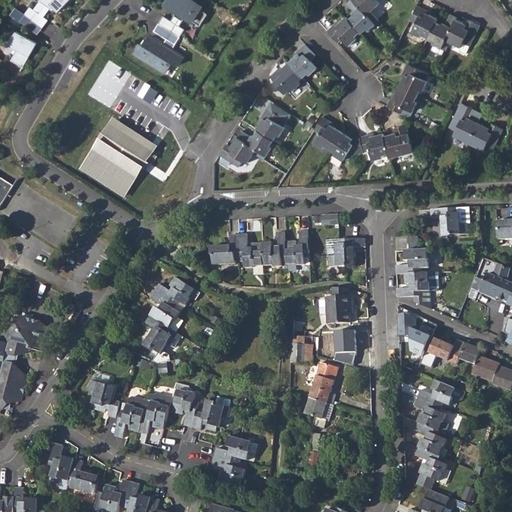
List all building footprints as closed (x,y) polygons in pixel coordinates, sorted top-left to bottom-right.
[(39,13),(40,14),(35,21),(42,26),(48,19),(43,16),(50,8),(52,10),(55,7),(59,10),(66,0),(39,0),(40,0),(46,5),(39,13)] [(201,7),(189,0),(168,0),(165,5),(176,11),(173,16),(170,21),(162,17),(158,24),(179,37),(183,30),(178,27),(184,17),(199,26),(207,14),(199,9),(201,7)] [(369,31),(380,21),(372,12),(369,15),(355,0),(351,0),(348,3),(357,13),(350,20),(361,32),(363,34),(368,29),(369,31)] [(355,0),(369,15),(372,12),(381,4),(378,0),(355,0)] [(35,21),(40,14),(39,13),(30,6),(24,13),(35,21)] [(423,35),(428,37),(436,22),(438,19),(426,13),(427,11),(418,6),(411,20),(417,23),(413,32),(422,37),(423,35)] [(35,21),(24,13),(19,20),(37,33),(42,26),(35,21)] [(435,43),(434,45),(446,50),(450,42),(446,39),(456,20),(457,17),(451,14),(444,26),(436,22),(428,37),(428,39),(435,43)] [(357,36),(361,32),(350,20),(347,17),(338,25),(336,23),(328,30),(339,43),(344,38),(351,45),(358,38),(357,36)] [(470,46),(480,26),(469,20),(467,25),(456,20),(446,39),(450,42),(462,47),(464,43),(470,46)] [(179,37),(158,24),(153,32),(166,39),(162,45),(150,37),(144,46),(141,44),(135,54),(164,73),(171,63),(176,66),(182,57),(171,50),(179,37)] [(22,66),(36,42),(15,29),(7,42),(17,48),(10,59),(22,66)] [(311,60),(316,55),(306,44),(298,52),(300,54),(290,63),(304,78),(308,74),(311,76),(318,68),(311,60)] [(432,50),(443,56),(446,50),(434,45),(432,50)] [(299,82),(304,78),(290,63),(280,72),(278,70),(270,77),(281,88),(286,84),(293,92),(301,84),(299,82)] [(427,80),(430,73),(415,66),(409,63),(404,73),(407,75),(401,85),(419,94),(422,89),(424,90),(429,81),(427,80)] [(417,100),(419,94),(401,85),(395,97),(392,96),(388,106),(402,113),(405,107),(414,111),(419,101),(417,100)] [(269,108),(289,121),(293,115),(273,102),(269,108)] [(472,108),(462,103),(453,122),(459,125),(457,130),(473,138),(480,123),(468,117),(472,108)] [(286,127),(289,121),(269,108),(263,118),(264,119),(258,130),(259,130),(275,141),(278,136),(281,137),(287,128),(286,127)] [(327,146),(332,149),(343,132),(332,125),(333,123),(324,117),(316,129),(316,130),(321,133),(315,143),(325,148),(327,146)] [(491,128),(480,123),(473,138),(487,145),(490,141),(496,144),(504,128),(493,123),(491,128)] [(397,133),(385,136),(390,154),(391,158),(408,154),(407,149),(413,147),(407,125),(395,128),(397,133)] [(148,163),(156,150),(122,128),(115,140),(118,142),(114,147),(111,146),(102,160),(104,161),(101,166),(96,163),(90,173),(131,199),(147,173),(140,168),(144,162),(148,163)] [(272,146),(275,141),(259,130),(254,138),(243,131),(239,138),(257,149),(255,152),(266,160),(274,148),(272,146)] [(346,158),(365,153),(360,137),(353,138),(343,132),(332,149),(337,153),(335,155),(344,160),(346,158)] [(385,155),(390,154),(385,136),(384,133),(373,137),(372,134),(360,137),(365,153),(372,151),(374,158),(374,161),(385,158),(385,155)] [(248,164),(255,152),(257,149),(239,138),(232,147),(227,144),(220,155),(240,167),(244,161),(248,164)] [(140,168),(147,173),(160,152),(156,150),(148,163),(144,162),(140,168)] [(365,153),(367,161),(374,158),(372,151),(365,153)] [(471,167),(463,163),(457,175),(466,175),(471,167)] [(470,207),(458,208),(458,213),(461,213),(462,224),(470,223),(471,224),(470,207)] [(458,213),(458,208),(432,210),(432,218),(443,217),(443,237),(452,236),(452,235),(470,234),(470,223),(462,224),(461,213),(458,213)] [(324,226),(340,225),(340,214),(323,215),(324,226)] [(511,220),(499,221),(500,240),(511,239),(511,220)] [(307,258),(311,258),(310,231),(301,232),(302,246),(298,246),(297,243),(287,243),(288,259),(288,265),(298,265),(298,266),(307,265),(307,258)] [(283,259),(288,259),(287,243),(287,232),(278,233),(279,248),(275,248),(274,243),(264,244),(265,266),(275,266),(275,267),(283,266),(283,259)] [(255,266),(265,266),(264,244),(253,245),(253,249),(250,249),(249,234),(240,235),(241,261),(246,261),(246,268),(255,268),(255,266)] [(237,262),(241,261),(240,235),(232,235),(233,246),(214,247),(215,265),(237,265),(237,262)] [(356,248),(366,247),(365,238),(341,239),(339,239),(340,244),(337,244),(337,256),(330,257),(330,267),(347,267),(356,267),(356,248)] [(429,259),(429,249),(410,250),(406,251),(407,262),(411,261),(411,265),(397,266),(397,274),(407,274),(423,273),(423,269),(430,268),(430,260),(429,259)] [(511,281),(508,280),(511,268),(499,263),(495,275),(489,273),(486,281),(478,277),(473,289),(493,297),(493,295),(500,298),(511,303),(511,301),(511,281)] [(425,292),(431,292),(438,291),(440,289),(439,273),(430,273),(423,273),(407,274),(408,285),(411,284),(412,288),(398,289),(398,297),(416,297),(416,302),(423,306),(424,304),(425,305),(425,292)] [(162,285),(157,291),(179,305),(181,302),(187,306),(192,297),(191,297),(196,289),(177,277),(171,287),(175,288),(173,291),(162,285)] [(350,297),(350,289),(335,288),(335,298),(328,298),(329,325),(351,325),(351,315),(351,306),(353,305),(353,297),(350,297)] [(202,293),(196,289),(191,297),(192,297),(197,300),(202,293)] [(177,309),(179,305),(157,291),(153,299),(164,306),(162,309),(158,307),(152,316),(172,328),(177,320),(178,320),(180,317),(182,313),(177,309)] [(396,313),(398,336),(408,334),(410,352),(420,356),(430,335),(416,329),(414,312),(396,313)] [(306,314),(294,313),(293,337),(305,337),(306,314)] [(0,395),(0,396),(0,410),(8,413),(11,405),(21,407),(28,403),(33,386),(31,383),(32,376),(20,366),(23,358),(37,355),(40,346),(52,348),(54,340),(59,341),(60,335),(56,334),(57,331),(45,318),(32,315),(31,319),(19,316),(15,331),(9,329),(6,342),(0,340),(0,330),(1,327),(0,326),(0,395)] [(172,328),(152,316),(148,323),(156,329),(147,343),(160,352),(162,354),(164,350),(169,343),(176,347),(181,339),(174,335),(177,331),(172,328)] [(185,321),(180,317),(178,320),(177,320),(172,328),(177,331),(178,332),(185,321)] [(335,353),(334,360),(352,365),(356,352),(354,330),(333,331),(335,353)] [(178,332),(177,331),(174,335),(181,339),(184,336),(178,332)] [(313,363),(313,337),(305,337),(293,337),(293,342),(305,343),(304,363),(313,363)] [(454,346),(453,348),(447,345),(448,343),(432,337),(421,364),(432,369),(437,356),(457,364),(460,358),(470,362),(476,346),(457,339),(454,346)] [(100,351),(105,353),(111,342),(107,340),(100,351)] [(292,363),(304,363),(305,343),(293,342),(292,363)] [(482,348),(476,346),(470,362),(476,364),(473,374),(495,381),(501,362),(481,355),(483,350),(482,349),(482,348)] [(171,355),(164,350),(162,354),(160,352),(154,361),(160,364),(173,362),(171,355)] [(331,393),(338,373),(320,367),(311,397),(334,404),(337,395),(331,393)] [(112,376),(99,372),(89,387),(97,394),(95,402),(97,403),(96,408),(106,411),(108,404),(112,405),(109,415),(118,418),(122,401),(114,399),(118,386),(110,383),(112,376)] [(454,398),(457,388),(437,379),(433,389),(436,391),(435,394),(423,389),(419,397),(443,407),(445,403),(452,406),(455,398),(454,398)] [(181,389),(191,392),(191,390),(193,386),(179,381),(177,388),(181,389)] [(475,386),(462,381),(460,388),(473,393),(475,386)] [(459,389),(457,388),(454,398),(455,398),(461,400),(464,399),(467,392),(459,389)] [(199,393),(191,390),(191,392),(181,389),(175,411),(185,413),(187,410),(190,411),(186,425),(193,427),(198,410),(201,400),(197,400),(199,393)] [(152,393),(150,399),(155,400),(163,402),(163,404),(172,407),(174,398),(160,393),(157,394),(152,393)] [(134,396),(131,398),(130,404),(138,406),(138,408),(147,410),(150,400),(134,396)] [(218,402),(232,406),(233,403),(231,399),(220,396),(219,401),(218,402)] [(311,397),(309,401),(308,404),(310,405),(307,413),(316,417),(314,425),(325,429),(328,420),(330,421),(336,405),(334,404),(311,397)] [(442,411),(443,407),(419,397),(416,405),(428,410),(427,414),(423,412),(419,422),(440,431),(444,421),(445,422),(448,414),(442,411)] [(156,426),(165,428),(166,426),(172,407),(163,404),(163,402),(155,400),(150,399),(150,400),(147,410),(141,432),(150,434),(154,421),(157,422),(156,426)] [(206,412),(198,410),(193,427),(202,429),(205,419),(210,420),(208,427),(218,430),(220,426),(222,426),(225,418),(233,416),(236,407),(232,406),(218,402),(219,401),(210,399),(206,412)] [(131,429),(141,432),(147,410),(138,408),(138,406),(130,404),(128,411),(123,410),(121,418),(117,435),(124,437),(128,424),(132,425),(131,429)] [(8,413),(18,415),(21,407),(11,405),(8,413)] [(442,436),(444,432),(440,431),(419,422),(416,430),(429,435),(427,439),(424,438),(420,448),(440,456),(445,445),(447,445),(449,439),(442,436)] [(324,435),(313,433),(309,455),(320,457),(324,435)] [(257,461),(262,444),(240,439),(238,438),(235,448),(240,449),(239,452),(225,449),(222,457),(248,464),(249,459),(257,461)] [(60,478),(70,481),(76,459),(65,456),(64,460),(60,459),(64,446),(56,444),(49,468),(53,469),(51,476),(60,479),(60,478)] [(257,461),(263,463),(268,446),(262,444),(257,461)] [(442,461),(444,457),(440,456),(420,448),(417,455),(429,461),(428,464),(424,463),(421,473),(441,481),(444,472),(446,473),(447,469),(449,464),(442,461)] [(308,466),(318,468),(320,457),(309,455),(308,466)] [(228,472),(225,482),(247,489),(249,480),(251,480),(255,466),(248,464),(222,457),(220,465),(233,469),(232,473),(228,472)] [(81,471),(84,461),(76,459),(70,481),(69,485),(73,486),(72,489),(94,494),(99,477),(81,471)] [(447,469),(446,473),(444,472),(441,481),(447,483),(452,471),(447,469)] [(60,479),(51,476),(50,482),(52,486),(67,490),(69,485),(70,481),(60,478),(60,479)] [(119,511),(121,505),(126,507),(133,482),(123,479),(120,492),(116,491),(117,487),(108,484),(105,494),(102,503),(102,506),(111,509),(111,510),(117,511),(119,511)] [(148,511),(153,497),(142,494),(141,499),(137,498),(141,484),(133,482),(126,507),(130,508),(128,511),(148,511)] [(0,511),(15,511),(17,498),(6,498),(6,502),(2,502),(3,487),(0,486),(0,511)] [(5,488),(4,494),(16,496),(17,489),(5,488)] [(38,511),(40,499),(29,499),(29,503),(25,503),(26,488),(24,488),(17,488),(17,498),(15,511),(38,511)] [(430,489),(423,508),(426,510),(425,511),(420,511),(412,509),(410,511),(444,511),(450,497),(430,489)] [(170,511),(162,510),(161,511),(157,511),(161,499),(153,497),(148,511),(170,511)]
